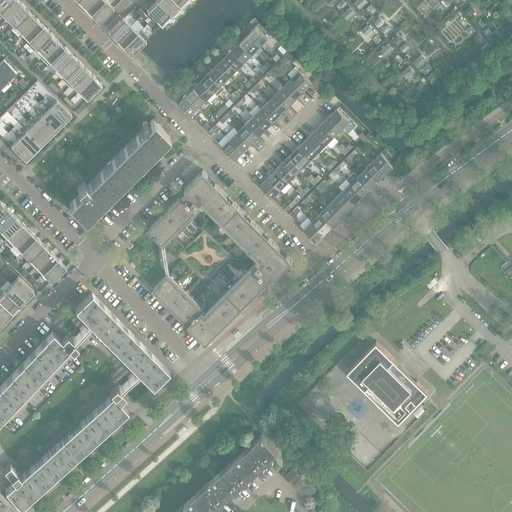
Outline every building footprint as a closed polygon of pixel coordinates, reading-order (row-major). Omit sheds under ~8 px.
[(0,11),(7,18),(22,3),(18,0),(10,0),(0,10),(0,11)] [(0,0),(0,10),(10,0),(0,0)] [(91,14),(104,0),(90,0),(83,7),(91,14)] [(98,22),(113,7),(106,0),(104,0),(91,14),(98,22)] [(179,6),(173,0),(156,0),(156,1),(170,15),(179,6)] [(365,0),(357,0),(355,3),(360,9),(367,2),(365,0)] [(170,15),(156,1),(147,10),(161,25),(170,15)] [(14,26),(29,11),(22,3),(7,18),(14,26)] [(471,6),(466,11),(470,15),(475,10),(471,6)] [(350,8),(343,14),(347,19),(354,12),(350,8)] [(21,33),(36,18),(29,11),(14,26),(21,33)] [(471,19),(463,11),(455,19),(462,27),(471,19)] [(355,15),(347,23),(355,31),(363,23),(355,15)] [(116,39),(131,25),(123,17),(108,32),(116,39)] [(28,40),(43,25),(36,18),(21,33),(28,40)] [(379,18),(374,23),(378,27),(383,22),(379,18)] [(367,24),(362,30),(366,34),(372,29),(367,24)] [(33,50),(36,47),(51,33),(43,25),(28,40),(26,43),(33,50)] [(123,47),(138,32),(131,25),(116,39),(123,47)] [(268,38),(256,26),(248,33),(260,46),(268,38)] [(131,54),(148,37),(141,30),(138,32),(123,47),(131,54)] [(43,55),(58,40),(51,33),(36,47),(43,55)] [(260,46),(248,33),(240,41),(252,54),(260,46)] [(479,33),(474,38),(477,42),(483,38),(479,33)] [(395,34),(391,39),(395,43),(399,38),(395,34)] [(50,62),(65,47),(58,40),(43,55),(40,57),(47,64),(50,62)] [(252,54),(240,41),(232,49),(244,61),(252,54)] [(387,44),(380,51),(384,56),(392,48),(387,44)] [(57,69),(72,54),(65,47),(50,62),(57,69)] [(281,57),(287,51),(283,47),(280,50),(277,53),(281,57)] [(244,61),(232,49),(225,56),(237,69),(244,61)] [(287,58),(291,54),(287,51),(281,57),(284,61),(287,58)] [(64,76),(79,61),(72,54),(57,69),(64,76)] [(422,55),(414,62),(418,67),(426,59),(422,55)] [(237,69),(225,56),(217,64),(229,76),(237,69)] [(16,71),(3,59),(0,61),(0,72),(8,80),(9,80),(8,79),(16,71)] [(72,84),(86,69),(79,61),(64,76),(62,79),(69,86),(72,84)] [(229,76),(217,64),(209,72),(222,84),(229,76)] [(409,66),(403,72),(407,77),(414,71),(409,66)] [(79,91),(94,76),(86,69),(72,84),(79,91)] [(435,69),(428,77),(432,81),(440,74),(435,69)] [(312,82),(300,70),(292,78),(304,90),(312,82)] [(8,80),(0,72),(0,87),(7,81),(8,80)] [(222,84),(209,72),(202,79),(214,91),(222,84)] [(252,77),(249,80),(252,84),(259,76),(256,73),(253,77),(252,77)] [(86,98),(101,84),(94,76),(79,91),(86,98)] [(304,90),(292,78),(284,85),(296,98),(304,90)] [(41,114),(48,107),(56,99),(37,79),(0,115),(0,133),(10,144),(18,136),(26,129),(33,121),(41,114)] [(214,91),(202,79),(194,87),(206,99),(214,91)] [(296,98),(284,85),(276,93),(289,105),(296,98)] [(206,99),(194,87),(186,95),(198,107),(206,99)] [(289,105),(276,93),(269,101),(281,113),(289,105)] [(198,107),(186,95),(178,102),(194,118),(202,110),(198,107)] [(71,114),(62,104),(56,99),(48,107),(63,121),(71,114)] [(281,113),(269,101),(261,108),(273,121),(281,113)] [(63,121),(48,107),(41,114),(56,129),(63,121)] [(273,121),(261,108),(253,116),(265,128),(273,121)] [(349,120),(337,108),(329,116),(342,128),(349,120)] [(56,129),(41,114),(33,121),(48,136),(56,129)] [(153,119),(141,131),(157,147),(169,136),(164,130),(166,128),(155,116),(152,119),(153,119)] [(265,128),(253,116),(246,123),(258,136),(265,128)] [(342,128),(329,116),(322,123),(334,136),(342,128)] [(48,136),(33,121),(26,129),(41,144),(48,136)] [(258,136),(246,123),(238,131),(250,144),(258,136)] [(334,136),(322,123),(314,131),(326,143),(334,136)] [(41,144),(26,129),(18,136),(33,151),(41,144)] [(157,148),(157,147),(141,131),(129,143),(145,159),(151,153),(147,150),(153,144),(157,148)] [(250,144),(238,131),(230,139),(243,151),(250,144)] [(326,143),(314,131),(306,138),(319,151),(326,143)] [(33,151),(18,136),(10,144),(25,159),(33,151)] [(319,151),(306,138),(299,146),(311,159),(319,151)] [(243,151),(230,139),(222,147),(235,159),(243,151)] [(145,159),(129,143),(117,155),(130,167),(135,162),(139,166),(145,159)] [(311,159),(299,146),(291,154),(303,166),(311,159)] [(393,164),(381,152),(373,160),(386,172),(393,164)] [(303,166),(291,154),(283,161),(295,174),(303,166)] [(133,171),(130,167),(117,155),(105,166),(122,183),(133,171)] [(386,172),(373,160),(366,167),(378,180),(386,172)] [(295,174),(283,161),(276,169),(288,181),(295,174)] [(378,180),(366,167),(365,168),(361,163),(354,171),(358,175),(370,187),(378,180)] [(121,184),(122,183),(105,166),(94,178),(110,194),(115,189),(112,185),(117,180),(121,184)] [(206,309),(169,272),(154,286),(159,291),(157,293),(206,343),(278,271),(280,273),(293,260),(221,188),(203,169),(190,182),(192,184),(152,224),(154,226),(149,231),(164,246),(205,206),(257,258),(254,261),(234,281),(232,278),(223,287),(225,290),(206,309)] [(288,181),(276,169),(268,176),(280,189),(288,181)] [(370,187),(358,175),(350,183),(363,195),(370,187)] [(280,189),(268,176),(260,184),(272,197),(280,189)] [(110,194),(94,178),(87,184),(84,180),(77,187),(97,207),(94,203),(99,198),(103,201),(110,194)] [(97,207),(77,187),(72,183),(64,190),(73,199),(69,202),(71,204),(70,205),(85,219),(97,207)] [(363,195),(350,183),(342,190),(355,203),(363,195)] [(295,189),(300,193),(303,196),(306,193),(299,185),(295,189)] [(355,203),(342,190),(335,198),(347,210),(355,203)] [(347,210),(335,198),(327,206),(340,218),(347,210)] [(340,218),(327,206),(320,213),(332,226),(340,218)] [(0,229),(15,215),(7,208),(0,214),(0,229)] [(332,226),(320,213),(312,221),(324,233),(332,226)] [(0,229),(7,237),(22,222),(15,215),(0,229)] [(324,233),(312,221),(304,229),(316,241),(324,233)] [(14,244),(29,229),(22,222),(7,237),(3,240),(11,248),(14,244)] [(21,251),(36,237),(29,229),(14,244),(21,251)] [(28,259),(43,244),(36,237),(21,251),(28,259)] [(36,266),(51,251),(43,244),(28,259),(36,266)] [(43,273),(58,258),(51,251),(36,266),(43,273)] [(51,281),(65,266),(58,258),(43,273),(51,281)] [(33,290),(18,276),(11,284),(26,298),(33,290)] [(26,298),(11,284),(4,291),(19,305),(26,298)] [(19,305),(4,291),(0,294),(0,301),(12,313),(19,305)] [(169,370),(127,328),(91,292),(77,307),(75,309),(81,315),(93,327),(96,330),(152,387),(169,370)] [(12,313),(0,301),(0,315),(5,320),(12,313)] [(0,419),(37,381),(69,347),(72,350),(78,344),(67,334),(61,339),(52,331),(0,386),(0,419)] [(414,383),(391,360),(394,357),(376,340),(367,350),(347,370),(379,401),(378,401),(377,402),(377,403),(377,404),(377,405),(378,406),(378,407),(379,407),(380,407),(386,408),(399,420),(418,401),(428,391),(417,380),(414,383)] [(20,506),(90,444),(128,410),(120,401),(125,396),(115,385),(110,390),(112,393),(20,475),(9,463),(3,468),(15,480),(5,489),(7,491),(20,506)] [(254,473),(278,451),(262,434),(238,455),(254,473)] [(230,494),(254,473),(238,455),(214,477),(230,494)] [(316,490),(293,467),(284,477),(307,499),(316,490)] [(202,511),(210,511),(230,494),(214,477),(190,498),(196,504),(202,511)] [(202,511),(196,504),(190,498),(175,511),(202,511)]
